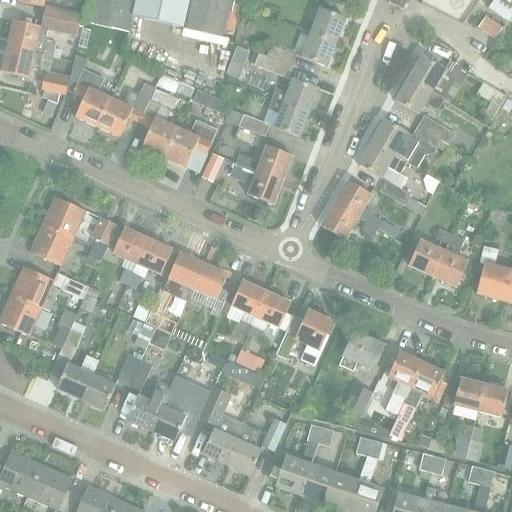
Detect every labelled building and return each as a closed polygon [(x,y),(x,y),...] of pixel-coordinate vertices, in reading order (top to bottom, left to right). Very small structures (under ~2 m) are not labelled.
[(44,0),(17,0),(17,3),(42,9),(44,0)] [(135,0),(89,0),(84,24),(128,34),(132,18),(135,0)] [(188,0),(135,0),(132,18),(182,30),(188,0)] [(188,0),(182,30),(221,39),(229,0),(188,0)] [(388,0),(387,3),(402,10),(406,0),(388,0)] [(511,0),(493,0),(488,9),(508,23),(511,16),(511,0)] [(43,19),(52,21),(78,27),(81,17),(46,9),(43,19)] [(319,10),(310,34),(336,44),(345,20),(319,10)] [(477,28),(494,39),(501,29),(485,17),(477,28)] [(76,37),(78,27),(52,21),(50,31),(76,37)] [(12,22),(6,48),(43,57),(46,41),(37,38),(39,29),(12,22)] [(336,44),(310,34),(300,59),(326,69),(336,44)] [(270,46),(265,57),(291,67),(296,56),(270,46)] [(43,57),(6,48),(0,73),(28,80),(30,69),(48,73),(51,59),(43,57)] [(287,80),(291,67),(265,57),(258,55),(253,67),(287,80)] [(421,57),(408,78),(432,93),(445,71),(421,57)] [(74,120),(96,129),(110,100),(97,94),(103,80),(82,71),(72,94),(84,99),(74,120)] [(64,95),(67,82),(42,77),(40,91),(64,95)] [(418,116),(425,104),(437,111),(444,100),(432,93),(408,78),(394,102),(418,116)] [(275,89),(271,101),(308,115),(318,91),(291,81),(286,94),(275,89)] [(501,109),(507,98),(483,84),(476,95),(501,109)] [(139,124),(150,101),(155,90),(143,85),(138,96),(128,91),(122,105),(110,100),(96,129),(119,140),(128,119),(139,124)] [(142,150),(163,159),(176,130),(164,125),(170,110),(150,101),(139,124),(151,129),(142,150)] [(277,113),(278,114),(273,129),(299,139),(308,115),(271,101),(268,110),(277,113)] [(264,138),(269,127),(243,116),(239,128),(264,138)] [(423,116),(417,128),(441,142),(448,130),(423,116)] [(370,143),(406,164),(418,144),(405,136),(406,134),(383,121),(370,143)] [(176,130),(163,159),(186,170),(195,150),(206,154),(216,131),(195,122),(189,136),(176,130)] [(435,153),(441,142),(417,128),(410,139),(435,153)] [(406,164),(370,143),(357,165),(380,179),(387,168),(400,175),(406,164)] [(265,147),(256,172),(282,182),(292,158),(265,147)] [(239,154),(236,163),(249,168),(252,160),(239,154)] [(245,177),(249,168),(236,163),(232,172),(245,177)] [(282,182),(256,172),(246,197),(272,207),(282,182)] [(402,205),(409,194),(385,181),(379,192),(402,205)] [(334,204),(357,218),(370,196),(347,182),(334,204)] [(54,199),(42,227),(72,240),(84,212),(54,199)] [(357,218),(334,204),(320,228),(343,242),(357,218)] [(370,214),(365,222),(377,229),(382,221),(370,214)] [(116,226),(100,219),(91,239),(95,240),(87,256),(99,262),(116,226)] [(372,237),(377,229),(365,222),(361,231),(372,237)] [(72,240),(42,227),(30,254),(60,267),(72,240)] [(112,254),(136,265),(148,240),(123,229),(112,254)] [(435,239),(447,244),(452,235),(439,229),(435,239)] [(452,235),(447,244),(460,250),(464,241),(452,235)] [(148,240),(136,265),(160,276),(171,251),(148,240)] [(407,267),(431,278),(443,253),(418,242),(407,267)] [(476,295),(503,303),(511,272),(494,267),(498,251),(483,247),(479,263),(483,265),(476,295)] [(443,253),(431,278),(455,288),(466,264),(443,253)] [(168,279),(192,290),(203,265),(179,254),(168,279)] [(203,265),(192,290),(215,301),(227,276),(203,265)] [(23,269),(10,296),(40,310),(53,282),(23,269)] [(127,285),(133,273),(125,269),(119,281),(127,285)] [(511,271),(511,272),(503,303),(511,304),(511,271)] [(141,277),(133,273),(127,285),(136,289),(141,277)] [(82,300),(87,289),(65,279),(60,290),(82,300)] [(231,308),(254,318),(265,293),(242,283),(231,308)] [(172,300),(185,306),(189,297),(176,291),(172,300)] [(265,293),(254,318),(278,328),(289,304),(265,293)] [(40,310),(10,296),(0,318),(0,325),(28,338),(40,310)] [(79,310),(90,315),(96,301),(85,296),(79,310)] [(185,306),(197,312),(201,302),(189,297),(185,306)] [(64,310),(60,318),(72,324),(76,315),(64,310)] [(324,336),(330,323),(305,312),(301,321),(293,317),(274,357),(284,362),(294,340),(306,346),(299,361),(313,368),(327,338),(324,336)] [(57,326),(69,331),(72,324),(60,318),(57,326)] [(247,335),(252,325),(239,320),(235,329),(247,335)] [(134,345),(145,351),(155,329),(143,324),(134,345)] [(264,331),(252,325),(247,335),(260,341),(264,331)] [(70,361),(82,335),(70,330),(58,356),(70,361)] [(372,372),(383,347),(353,333),(341,358),(372,372)] [(397,353),(386,378),(396,383),(401,385),(409,388),(409,389),(411,385),(420,364),(397,353)] [(116,381),(127,387),(139,362),(127,356),(116,381)] [(150,367),(139,362),(127,387),(139,392),(150,367)] [(409,389),(402,404),(414,409),(421,394),(431,398),(437,385),(442,373),(420,364),(411,385),(409,389)] [(80,401),(87,385),(91,376),(67,365),(56,390),(80,401)] [(91,376),(87,385),(80,401),(103,412),(114,386),(91,376)] [(453,405),(477,411),(483,385),(460,379),(453,405)] [(137,397),(126,421),(150,432),(161,407),(170,388),(157,382),(148,402),(137,397)] [(395,385),(384,410),(397,416),(402,404),(409,389),(409,388),(401,385),(396,383),(395,385)] [(483,385),(477,411),(501,418),(508,391),(483,385)] [(342,410),(348,412),(342,425),(353,430),(370,393),(353,386),(342,410)] [(161,407),(150,432),(174,443),(185,418),(173,413),(182,393),(170,388),(161,407)] [(197,419),(209,393),(198,388),(186,413),(197,419)] [(201,455),(225,466),(243,426),(220,415),(226,400),(215,395),(204,421),(214,425),(201,455)] [(397,416),(389,434),(400,439),(409,421),(414,409),(402,404),(397,416)] [(273,452),(284,427),(272,421),(261,447),(273,452)] [(317,444),(321,428),(311,425),(306,442),(317,444)] [(465,459),(470,441),(469,441),(473,428),(463,425),(460,439),(457,438),(453,455),(465,459)] [(243,426),(225,466),(249,476),(260,451),(247,446),(254,430),(243,426)] [(329,447),(333,431),(321,428),(317,444),(329,447)] [(482,431),(473,428),(469,441),(470,441),(479,444),(482,431)] [(356,454),(366,457),(370,441),(360,438),(356,454)] [(370,441),(366,457),(378,460),(383,444),(370,441)] [(511,447),(502,445),(497,466),(510,470),(511,461),(511,447)] [(0,478),(0,484),(27,497),(41,467),(11,454),(0,478)] [(419,470),(429,473),(433,457),(423,454),(419,470)] [(446,460),(433,457),(429,473),(441,476),(446,460)] [(275,488),(299,497),(310,466),(286,458),(275,488)] [(323,505),(334,474),(310,466),(299,497),(323,505)] [(41,467),(27,497),(56,510),(70,480),(41,467)] [(467,483),(478,485),(482,469),(472,467),(467,483)] [(482,469),(478,485),(490,489),(495,473),(482,469)] [(347,511),(358,483),(334,474),(323,505),(341,511),(347,511)] [(358,483),(347,511),(374,511),(382,491),(358,483)] [(76,511),(112,511),(117,502),(87,488),(76,511)] [(419,511),(422,501),(397,495),(392,511),(419,511)] [(445,511),(446,508),(422,501),(419,511),(445,511)] [(140,511),(117,502),(112,511),(140,511)]
